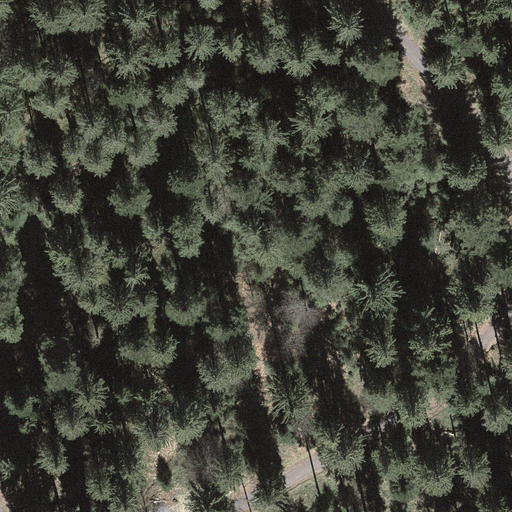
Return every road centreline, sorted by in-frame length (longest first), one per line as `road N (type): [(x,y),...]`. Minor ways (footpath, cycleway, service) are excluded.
road 1 (track): [(511,301),(414,407),(224,511)]
road 2 (track): [(369,0),(430,73),(511,149)]
